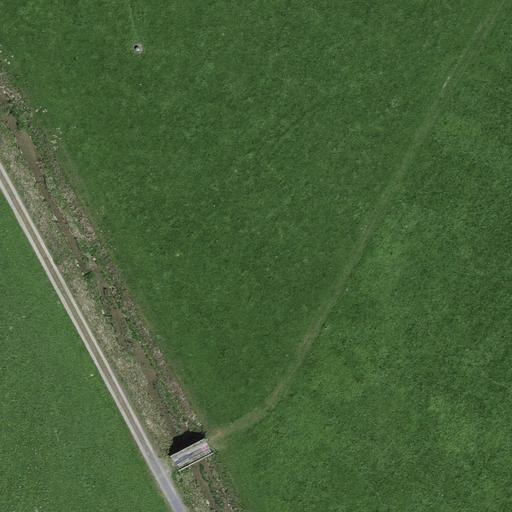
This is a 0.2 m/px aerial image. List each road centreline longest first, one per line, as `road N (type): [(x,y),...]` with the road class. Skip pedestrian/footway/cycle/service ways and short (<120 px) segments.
road 1 (track): [(501,0),(287,381),(260,410),(160,472)]
road 2 (track): [(0,174),(181,511)]
